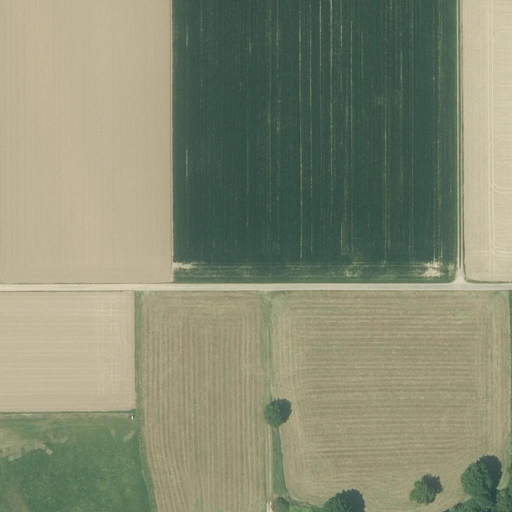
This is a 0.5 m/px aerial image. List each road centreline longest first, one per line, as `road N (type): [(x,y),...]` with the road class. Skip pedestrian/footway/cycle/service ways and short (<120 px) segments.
road 1 (track): [(511,286),(0,289)]
road 2 (track): [(458,0),(459,286)]
road 3 (track): [(261,286),(269,511)]
